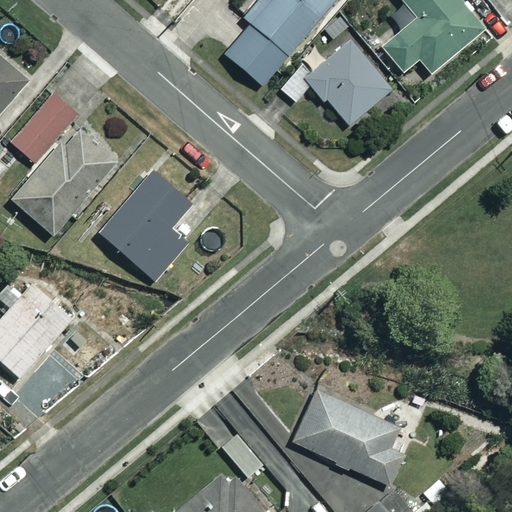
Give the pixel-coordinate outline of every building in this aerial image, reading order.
[(332,0),(251,0),(240,13),(251,23),(225,54),(259,84),(332,0)] [(481,29),(457,0),(399,0),(414,18),(379,47),(399,71),(416,58),(428,72),(481,29)] [(308,72),(301,64),(277,85),(292,101),(307,88),(322,106),(327,102),(346,124),(389,86),(347,38),(308,72)] [(0,108),(27,78),(0,54),(0,108)] [(74,114),(49,92),(8,140),(34,162),(74,114)] [(8,196),(52,235),(74,211),(81,217),(126,167),(76,121),(8,196)] [(0,179),(19,161),(4,145),(0,149),(0,179)] [(186,200),(152,171),(99,233),(154,280),(185,244),(164,226),(186,200)] [(19,292),(6,280),(0,285),(0,298),(8,307),(0,315),(0,361),(16,376),(74,313),(33,276),(19,292)] [(411,428),(310,393),(292,446),(393,480),(411,428)] [(260,462),(234,434),(220,448),(246,475),(260,462)] [(258,511),(262,510),(224,466),(170,511),(258,511)] [(414,511),(392,487),(363,511),(414,511)]
